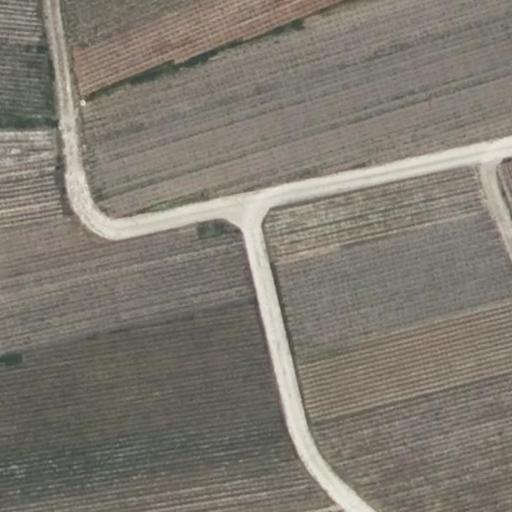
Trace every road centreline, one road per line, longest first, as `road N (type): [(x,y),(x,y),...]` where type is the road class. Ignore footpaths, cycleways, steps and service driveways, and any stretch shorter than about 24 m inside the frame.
road 1 (track): [(368,511),(326,483),(250,205),(120,231),(90,207),(60,0)]
road 2 (track): [(250,205),(511,147)]
